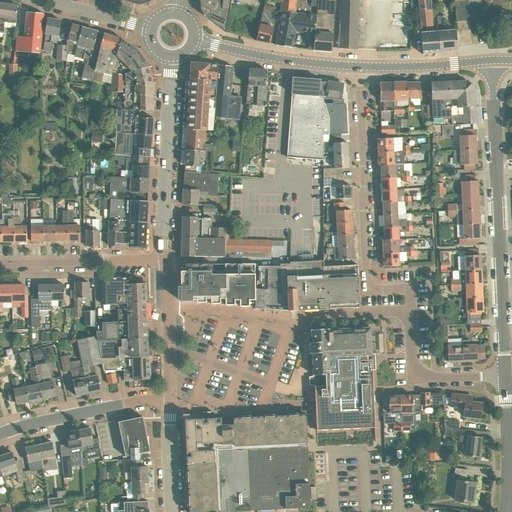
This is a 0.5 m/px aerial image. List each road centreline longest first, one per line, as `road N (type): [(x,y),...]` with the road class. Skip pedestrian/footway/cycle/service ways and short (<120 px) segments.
road 1 (unclassified): [(504,378),(492,60)]
road 2 (residential): [(358,66),(367,282)]
road 3 (tertiary): [(164,259),(170,56)]
road 4 (residential): [(0,434),(170,399)]
road 5 (tertiary): [(358,66),(192,41)]
road 6 (residential): [(164,259),(0,265)]
road 7 (residential): [(504,378),(417,373),(410,312)]
road 8 (tertiary): [(492,60),(358,66)]
road 9 (unclassified): [(506,511),(504,378)]
road 10 (residential): [(410,312),(288,317)]
road 11 (residential): [(168,311),(288,317)]
